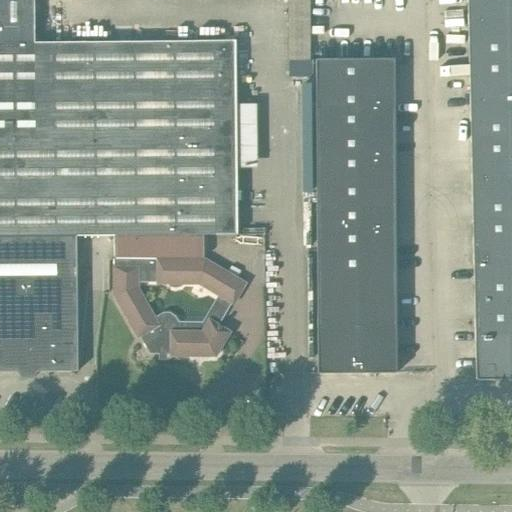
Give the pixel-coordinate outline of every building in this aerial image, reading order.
[(0,0),(0,43),(34,43),(33,0),(0,0)] [(310,60),(308,0),(286,0),(288,61),(310,60)] [(511,0),(467,0),(468,21),(511,20),(511,0)] [(511,20),(468,21),(469,61),(511,60),(511,20)] [(0,237),(75,237),(157,236),(154,42),(34,43),(34,92),(34,141),(0,141),(0,237)] [(234,42),(154,42),(157,236),(236,235),(234,42)] [(0,92),(34,92),(34,43),(0,43),(0,92)] [(396,374),(394,60),(315,60),(317,374),(396,374)] [(511,60),(469,61),(469,101),(511,100),(511,60)] [(34,92),(0,92),(0,141),(34,141),(34,92)] [(511,100),(469,101),(470,141),(511,140),(511,100)] [(511,140),(470,141),(471,181),(511,180),(511,140)] [(511,180),(471,181),(472,221),(511,220),(511,180)] [(473,261),(511,260),(511,220),(472,221),(473,261)] [(0,237),(0,372),(16,373),(21,379),(32,379),(37,372),(76,372),(75,237),(0,237)] [(217,326),(230,304),(232,305),(244,284),(204,261),(177,260),(156,261),(156,269),(137,269),(137,268),(113,268),(113,296),(137,338),(139,337),(149,355),(170,354),(170,357),(215,357),(229,333),(217,326)] [(511,260),(473,261),(474,301),(511,300),(511,260)] [(511,300),(474,301),(476,381),(511,380),(511,300)] [(19,494),(4,494),(4,505),(19,506),(19,494)]
